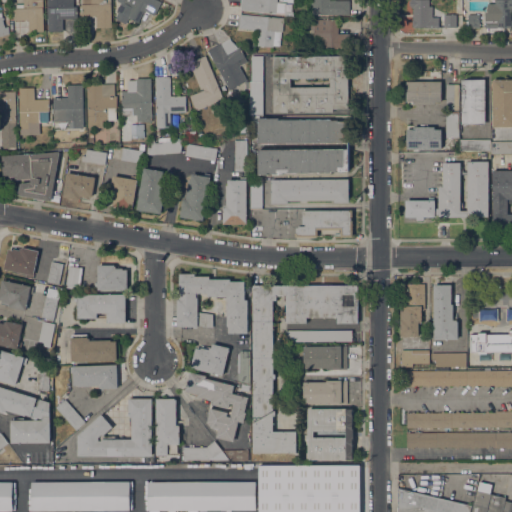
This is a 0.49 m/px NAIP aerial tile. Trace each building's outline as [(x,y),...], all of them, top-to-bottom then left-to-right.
[(28,32),(27,20),(13,20),(13,8),(15,8),(15,4),(23,4),(22,0),(43,0),(43,31),(28,32)] [(47,0),(66,0),(66,5),(76,5),(76,6),(77,6),(77,18),(62,19),(62,31),(48,31),(47,0)] [(81,16),(81,0),(110,0),(110,3),(111,3),(111,27),(96,27),(96,16),(81,16)] [(114,19),(118,11),(116,10),(120,3),(115,0),(157,0),(161,2),(154,16),(144,11),(137,23),(128,18),(124,25),(114,19)] [(277,0),(277,2),(285,3),(284,11),(292,11),(292,16),(284,16),(284,12),(276,12),(276,13),(239,10),(240,0),(277,0)] [(311,14),(312,2),(313,2),(313,0),(349,0),(349,14),(311,14)] [(433,17),(437,17),(438,27),(427,28),(427,27),(413,27),(413,26),(412,26),(412,20),(413,20),(412,0),(429,0),(429,6),(432,6),(433,17)] [(485,28),(485,17),(491,17),(491,6),(495,6),(495,0),(511,0),(511,11),(511,20),(511,25),(511,27),(497,27),(497,28),(485,28)] [(0,12),(1,12),(4,27),(7,26),(9,34),(0,35),(0,12)] [(283,18),(282,32),(281,31),(280,46),(273,45),(272,47),(257,45),(258,30),(238,28),(239,14),(283,18)] [(456,14),(456,27),(444,27),(444,15),(456,14)] [(480,14),(479,28),(468,28),(468,14),(480,14)] [(338,34),(349,34),(350,49),(314,49),(314,32),(311,29),(311,22),(313,19),(338,19),(338,34)] [(207,50),(229,38),(235,48),(238,46),(244,57),(236,62),(242,73),(238,75),(242,83),(229,90),(207,50)] [(262,115),(250,115),(250,80),(251,80),(251,55),(262,55),(262,115)] [(223,98),(196,110),(189,96),(203,90),(202,88),(200,89),(191,70),(195,69),(191,61),(205,56),(223,98)] [(272,56),(348,56),(348,108),(332,108),(332,111),(273,112),(272,56)] [(155,76),(169,76),(170,96),(185,96),(185,112),(169,113),(170,127),(156,128),(155,76)] [(127,80),(135,80),(135,78),(150,78),(152,121),(136,122),(136,115),(131,115),(131,109),(121,109),(121,99),(124,99),(124,91),(128,91),(127,80)] [(485,124),(461,124),(461,79),(485,79),(485,124)] [(493,80),(511,80),(511,127),(492,127),(493,80)] [(441,81),(441,101),(434,101),(434,104),(413,104),(413,102),(406,102),(406,81),(441,81)] [(88,128),(87,107),(88,107),(86,85),(114,83),(115,120),(103,120),(103,127),(88,128)] [(53,109),(53,97),(67,97),(67,85),(82,84),(83,128),(69,128),(68,121),(53,122),(53,109)] [(458,111),(446,111),(446,84),(458,84),(458,111)] [(39,130),(20,131),(18,88),(33,87),(34,99),(48,99),(49,111),(39,111),(39,122),(39,130)] [(16,122),(11,122),(12,131),(0,131),(0,91),(15,91),(16,122)] [(458,137),(446,137),(446,113),(458,113),(458,137)] [(258,118),(267,118),(278,118),(278,120),(331,119),(331,120),(338,120),(338,121),(348,121),(348,142),(258,143),(258,118)] [(406,149),(406,129),(413,129),(413,127),(434,127),(434,129),(441,129),(441,149),(406,149)] [(16,149),(1,150),(0,135),(15,135),(16,149)] [(182,141),(180,152),(149,154),(146,154),(147,147),(150,148),(151,143),(159,142),(158,138),(172,137),(172,141),(182,141)] [(490,150),(459,151),(459,139),(490,140),(490,150)] [(234,140),(246,140),(246,171),(245,171),(245,174),(240,174),(240,171),(234,171),(234,140)] [(490,140),(511,140),(511,154),(490,154),(490,150),(490,140)] [(217,148),(215,160),(184,156),(186,143),(217,148)] [(81,161),(82,155),(85,156),(86,149),(106,152),(104,165),(81,161)] [(120,159),(121,151),(135,154),(136,149),(142,150),(140,162),(120,159)] [(348,149),(348,171),(338,171),(338,172),(331,172),(278,173),(278,174),(258,174),(258,150),(348,149)] [(51,201),(18,195),(20,183),(30,182),(31,178),(16,179),(16,178),(15,178),(15,176),(8,177),(8,175),(3,175),(2,155),(31,153),(31,154),(59,152),(51,201)] [(467,161),(488,161),(488,217),(424,217),(424,220),(416,220),(416,217),(406,217),(406,200),(428,200),(428,198),(433,198),(433,200),(434,200),(434,208),(438,208),(438,187),(442,187),(442,163),(460,163),(460,172),(465,172),(465,174),(460,174),(460,210),(467,210),(467,161)] [(136,209),(143,168),(163,171),(162,176),(167,177),(161,214),(136,209)] [(511,229),(493,229),(493,170),(511,170),(511,229)] [(95,177),(92,197),(87,196),(87,197),(80,196),(79,200),(62,197),(66,172),(95,177)] [(203,220),(179,217),(182,199),(183,199),(184,198),(185,198),(188,179),(190,179),(191,174),(210,177),(203,220)] [(113,205),(113,201),(112,201),(113,191),(110,191),(113,175),(130,178),(130,175),(138,177),(132,209),(113,205)] [(262,208),(250,208),(250,179),(262,178),(262,208)] [(246,224),(222,224),(222,206),(223,206),(223,205),(225,205),(225,185),(227,185),(227,179),(246,179),(246,224)] [(348,179),(349,203),(334,203),(334,200),(287,200),(287,203),(271,204),(271,179),(348,179)] [(352,210),(352,237),(340,237),(340,229),(317,229),(317,237),(295,237),(295,233),(296,233),(296,227),(298,227),(298,226),(305,226),(305,224),(302,224),(302,210),(352,210)] [(38,251),(33,275),(32,279),(25,277),(25,274),(4,269),(8,249),(13,250),(13,249),(20,250),(20,248),(22,249),(22,247),(38,251)] [(51,261),(63,263),(58,284),(46,282),(51,261)] [(127,289),(98,290),(98,289),(94,289),(94,282),(97,282),(97,265),(114,265),(114,266),(115,266),(115,268),(122,268),(122,269),(127,269),(127,289)] [(79,290),(66,288),(68,266),(82,267),(79,290)] [(177,298),(179,298),(179,274),(194,273),(194,276),(209,276),(209,279),(230,279),(230,281),(244,281),(244,300),(247,300),(247,333),(228,333),(228,326),(226,326),(226,296),(207,296),(207,293),(196,293),(196,297),(197,297),(197,311),(212,314),(212,327),(197,324),(197,328),(194,328),(194,327),(177,326),(177,298)] [(0,287),(2,280),(34,287),(32,293),(30,293),(26,311),(9,307),(9,306),(8,305),(8,303),(2,302),(2,301),(0,300),(0,287)] [(425,309),(422,309),(422,322),(418,322),(418,337),(400,337),(400,311),(403,311),(403,306),(405,306),(405,284),(424,284),(425,309)] [(252,285),(358,285),(358,323),(337,323),(337,317),(307,317),(307,323),(285,323),(285,295),(283,295),(283,296),(277,296),(277,300),(276,300),(276,301),(273,301),(273,374),(275,374),(275,379),(273,379),(273,411),(275,411),(275,416),(273,416),(273,431),(296,431),(296,453),(252,453),(252,301),(252,285)] [(433,285),(451,285),(451,304),(452,304),(452,320),(458,320),(458,339),(433,339),(433,285)] [(47,287),(60,290),(53,320),(41,317),(47,287)] [(126,322),(107,323),(107,313),(97,313),(97,318),(77,318),(77,301),(74,301),(74,294),(126,294),(126,322)] [(478,322),(478,309),(498,309),(498,322),(478,322)] [(19,341),(22,342),(21,347),(18,347),(17,349),(0,344),(0,322),(4,324),(4,322),(6,322),(6,321),(22,324),(19,341)] [(55,324),(50,344),(51,344),(49,350),(43,348),(44,343),(38,341),(42,321),(55,324)] [(511,351),(470,351),(470,334),(478,334),(478,332),(486,332),(486,334),(509,334),(509,329),(511,329),(511,351)] [(352,330),(352,341),(285,341),(285,330),(352,330)] [(117,360),(71,362),(71,338),(71,335),(87,334),(87,337),(88,337),(88,338),(89,338),(89,341),(111,340),(111,341),(116,341),(117,360)] [(229,348),(222,375),(190,368),(195,348),(200,349),(201,348),(209,350),(209,347),(211,348),(212,343),(229,348)] [(303,368),(303,346),(335,346),(335,345),(346,345),(346,368),(342,368),(342,369),(326,369),(326,368),(303,368)] [(0,380),(0,349),(27,358),(25,364),(22,363),(16,385),(0,380)] [(429,350),(429,363),(412,364),(412,367),(401,367),(401,350),(429,350)] [(249,351),(249,384),(237,381),(237,355),(240,351),(249,351)] [(466,352),(466,366),(435,366),(435,359),(431,359),(431,353),(466,352)] [(117,364),(118,388),(101,389),(100,387),(99,387),(99,385),(79,386),(79,385),(73,385),(73,372),(70,372),(70,366),(117,364)] [(490,369),(490,370),(511,370),(511,386),(495,386),(495,385),(488,385),(488,386),(486,386),(486,385),(474,385),(474,386),(471,386),(471,385),(458,385),(458,386),(456,386),(456,385),(444,385),(444,387),(441,387),(441,385),(429,385),(429,387),(426,387),(426,385),(414,385),(414,387),(412,387),(412,385),(406,385),(406,371),(484,370),(484,369),(490,369)] [(49,391),(36,391),(36,370),(49,370),(49,391)] [(248,397),(244,412),(246,413),(243,423),(238,421),(233,442),(216,437),(217,435),(207,422),(210,410),(208,410),(210,400),(197,397),(197,394),(186,392),(186,390),(185,390),(190,372),(206,376),(206,378),(234,386),(232,393),(237,394),(248,397)] [(326,382),(326,380),(341,380),(347,380),(347,404),(332,404),(303,404),(303,382),(326,382)] [(0,386),(36,398),(31,416),(25,415),(25,416),(6,410),(6,412),(4,411),(4,413),(0,411),(0,386)] [(152,456),(77,456),(77,435),(101,414),(112,427),(104,434),(105,435),(116,435),(116,439),(131,439),(132,417),(129,417),(129,415),(128,415),(128,398),(152,398),(152,456)] [(156,398),(175,398),(175,400),(176,400),(176,425),(179,425),(179,426),(180,444),(177,444),(177,455),(166,455),(156,455),(156,398)] [(11,443),(11,420),(31,420),(35,406),(38,407),(40,399),(50,402),(51,443),(11,443)] [(85,422),(76,430),(55,407),(65,399),(85,422)] [(352,408),(353,459),(308,460),(308,458),(307,458),(307,453),(308,453),(308,445),(307,445),(307,439),(308,439),(308,408),(352,408)] [(511,427),(407,427),(407,413),(412,413),(411,411),(414,411),(414,412),(426,412),(426,411),(429,411),(429,413),(441,412),(441,411),(444,411),(444,412),(456,412),(456,411),(459,411),(459,412),(471,412),(471,411),(473,411),(473,412),(485,412),(485,411),(488,411),(488,412),(495,412),(495,411),(511,411),(511,427)] [(511,432),(511,448),(495,448),(495,447),(488,447),(488,448),(486,448),(486,447),(473,447),(473,448),(471,448),(471,447),(459,447),(459,448),(456,448),(456,447),(444,447),(444,449),(441,449),(441,447),(428,447),(428,449),(426,449),(426,447),(414,447),(414,449),(412,449),(412,447),(406,447),(406,432),(511,432)] [(214,441),(221,451),(210,460),(183,460),(183,448),(206,447),(214,441)] [(248,450),(248,461),(230,461),(222,450),(248,450)] [(360,465),(360,511),(259,511),(259,465),(360,465)] [(0,481),(12,482),(13,511),(0,511),(0,481)] [(130,481),(130,511),(31,511),(31,482),(130,481)] [(256,481),(256,510),(148,510),(148,482),(256,481)] [(486,511),(470,511),(476,490),(477,491),(479,481),(492,484),(490,494),(491,494),(486,511)] [(471,505),(469,511),(398,511),(398,488),(471,505)] [(511,511),(486,511),(491,494),(506,497),(505,501),(511,502),(511,511)]
